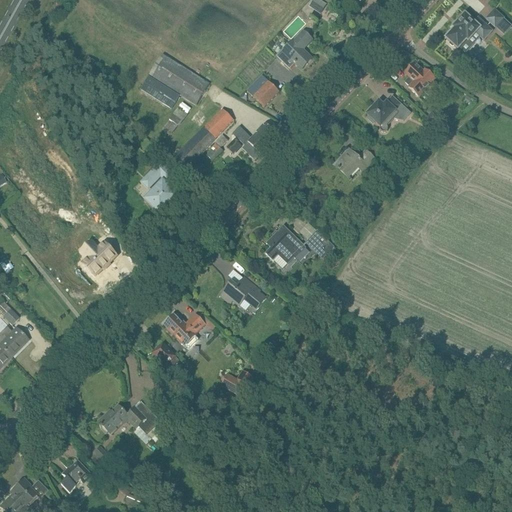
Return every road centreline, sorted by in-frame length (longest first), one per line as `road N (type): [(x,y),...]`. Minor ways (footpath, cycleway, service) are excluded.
road 1 (tertiary): [(0,442),(400,35)]
road 2 (residential): [(400,35),(511,111)]
